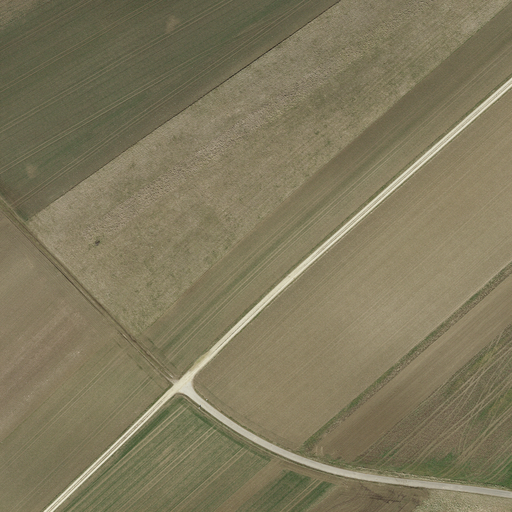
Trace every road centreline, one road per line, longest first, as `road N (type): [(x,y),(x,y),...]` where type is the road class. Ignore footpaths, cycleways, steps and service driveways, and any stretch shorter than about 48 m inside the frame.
road 1 (track): [(511,82),(285,282),(46,511)]
road 2 (track): [(511,494),(314,463),(245,433),(178,385)]
